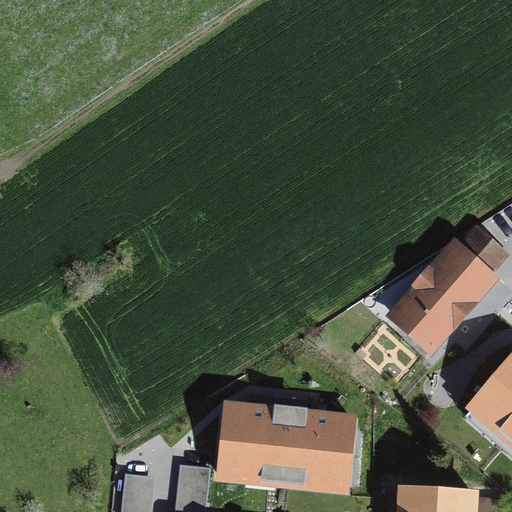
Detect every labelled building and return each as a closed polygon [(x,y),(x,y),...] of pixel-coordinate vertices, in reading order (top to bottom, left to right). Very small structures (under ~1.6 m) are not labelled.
[(492,234),(477,250),(496,268),(511,252),(492,234)] [(455,249),(396,317),(430,347),(489,279),(455,249)] [(511,355),(476,399),(511,427),(511,355)] [(354,421),(226,408),(219,476),(245,479),(246,464),(322,472),(321,487),(346,489),(354,421)] [(179,463),(177,511),(209,511),(211,464),(179,463)] [(175,511),(177,479),(156,479),(155,511),(175,511)] [(471,511),(473,496),(403,492),(401,511),(471,511)] [(473,511),(503,511),(504,496),(474,495),(473,511)]
